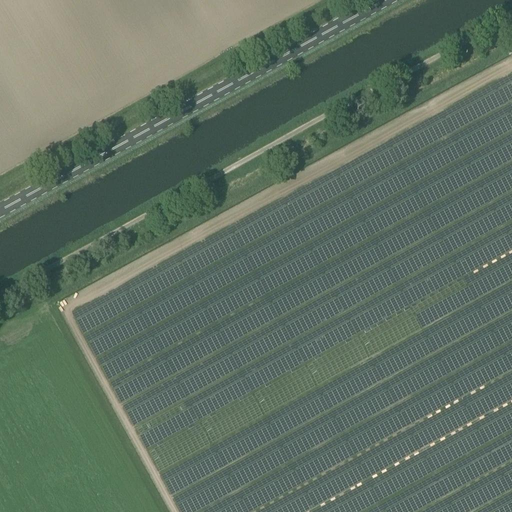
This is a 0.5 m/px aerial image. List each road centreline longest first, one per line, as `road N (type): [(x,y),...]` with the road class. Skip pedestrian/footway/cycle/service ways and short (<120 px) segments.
road 1 (unclassified): [(0,281),(511,1)]
road 2 (primary): [(0,212),(387,0)]
